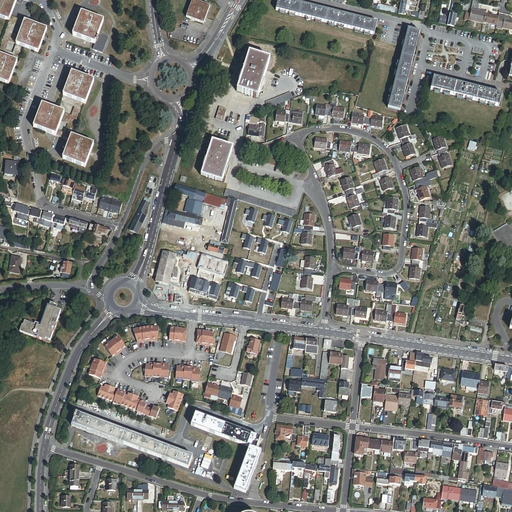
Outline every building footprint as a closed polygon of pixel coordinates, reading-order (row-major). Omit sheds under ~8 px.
[(0,0),(0,18),(9,22),(11,17),(17,0),(0,0)] [(377,24),(280,0),(278,0),(276,11),(374,35),(377,24)] [(193,1),(186,19),(204,25),(210,8),(193,1)] [(398,15),(400,10),(395,9),(395,10),(381,6),(381,8),(377,7),(376,10),(398,15)] [(485,14),(471,11),(470,14),(469,21),(483,24),(484,24),(485,15),(485,14)] [(449,18),(447,27),(454,28),(457,13),(453,12),(452,15),(450,14),(449,18)] [(95,44),(99,34),(104,21),(81,13),(73,36),(95,44)] [(485,15),(484,24),(496,26),(498,18),(485,15)] [(498,16),(498,18),(496,26),(502,28),(502,29),(509,31),(511,31),(511,20),(504,19),(505,18),(498,16)] [(9,22),(0,46),(0,55),(3,57),(6,51),(9,42),(12,33),(16,24),(18,19),(11,17),(9,22)] [(439,17),(438,24),(447,27),(449,18),(439,17)] [(16,45),(23,47),(39,53),(47,30),(25,22),(23,27),(19,36),(16,45)] [(419,32),(408,29),(388,109),(399,111),(419,32)] [(9,42),(16,45),(19,36),(12,33),(9,42)] [(109,37),(99,34),(95,44),(93,50),(103,54),(109,37)] [(11,60),(17,62),(23,47),(16,45),(13,53),(11,60)] [(3,57),(11,60),(13,53),(6,51),(3,57)] [(242,75),(239,84),(237,93),(258,99),(260,91),(263,82),(270,60),(249,54),(242,75)] [(0,81),(9,85),(17,62),(11,60),(3,57),(0,55),(0,81)] [(63,97),(70,99),(77,102),(84,104),(85,105),(94,81),(72,73),(63,97)] [(501,95),(433,79),(430,91),(498,107),(501,95)] [(265,103),(268,109),(293,99),(290,93),(265,103)] [(63,97),(58,111),(65,113),(68,106),(70,99),(63,97)] [(77,102),(70,99),(68,106),(75,108),(77,102)] [(70,142),(72,137),(84,104),(77,102),(75,108),(72,116),(68,126),(65,134),(63,140),(70,142)] [(34,129),(56,137),(58,132),(61,124),(65,113),(58,111),(42,105),(34,129)] [(328,115),(329,109),(325,109),(326,106),(316,105),(315,115),(319,116),(324,116),(325,117),(325,115),(328,115)] [(333,109),(329,109),(328,115),(332,116),(332,117),(341,118),(342,108),(335,107),(333,107),(333,109)] [(223,123),(227,111),(220,108),(216,121),(223,123)] [(288,122),(289,116),(285,116),(286,113),(276,112),(275,122),(279,122),(284,123),(285,123),(285,121),(288,122)] [(72,116),(65,113),(61,124),(68,126),(72,116)] [(292,116),(289,116),(288,122),(292,122),(292,124),(301,125),(302,115),(293,114),(292,116)] [(366,124),(367,118),(363,118),(363,115),(352,114),(351,124),(362,125),(362,124),(366,124)] [(371,119),(367,118),(366,124),(370,125),(370,126),(381,128),(382,117),(371,116),(371,119)] [(260,129),(260,127),(249,125),(247,136),(259,137),(259,136),(263,136),(264,130),(260,129)] [(401,144),(410,140),(409,137),(404,126),(394,130),(398,140),(400,139),(401,144)] [(70,142),(63,161),(85,169),(94,145),(72,137),(70,142)] [(438,154),(444,152),(442,148),(445,147),(441,137),(432,140),(436,151),(437,150),(438,154)] [(326,148),(329,149),(330,143),(327,143),(327,140),(315,138),(314,149),(326,150),(326,148)] [(411,144),(410,140),(401,144),(402,146),(401,147),(405,158),(415,154),(411,144)] [(476,143),(469,141),(467,149),(473,151),(476,143)] [(212,142),(206,159),(203,168),(201,176),(222,182),(224,174),(227,166),(233,148),(212,142)] [(349,152),(354,153),(354,146),(350,145),(351,143),(339,142),(338,152),(349,153),(349,152)] [(354,146),(354,153),(357,153),(357,154),(368,156),(369,145),(358,144),(358,146),(354,146)] [(445,155),(444,152),(438,154),(439,157),(438,158),(441,169),(451,165),(447,154),(445,155)] [(379,177),(385,175),(384,171),(387,170),(383,160),(373,163),(376,174),(378,173),(379,177)] [(329,161),(324,163),(325,167),(323,167),(327,178),(337,174),(335,170),(333,164),(330,165),(329,161)] [(19,178),(20,165),(7,164),(6,177),(19,178)] [(416,185),(421,183),(420,179),(423,178),(419,167),(409,171),(413,181),(414,181),(416,185)] [(429,180),(438,177),(436,171),(427,174),(425,176),(425,177),(423,178),(420,179),(421,183),(429,180)] [(386,179),(385,175),(379,177),(381,181),(379,181),(383,192),(393,189),(389,178),(386,179)] [(347,195),(352,193),(351,189),(354,188),(350,177),(340,181),(344,191),(345,191),(347,195)] [(63,187),(72,190),(74,183),(65,180),(63,187)] [(423,187),(421,183),(416,185),(417,189),(416,190),(419,200),(429,197),(426,187),(425,186),(423,187)] [(194,199),(195,192),(176,186),(174,193),(191,198),(194,199)] [(95,197),(98,189),(93,188),(91,194),(87,193),(85,198),(94,201),(95,197)] [(83,203),(86,192),(84,192),(75,190),(72,200),(83,203)] [(226,190),(224,196),(232,199),(238,200),(294,218),(296,211),(226,190)] [(205,195),(195,192),(194,199),(204,202),(205,195)] [(354,196),(352,193),(347,195),(348,198),(346,199),(350,209),(360,206),(356,195),(354,196)] [(226,201),(205,195),(204,202),(203,205),(224,210),(225,206),(226,201)] [(109,212),(112,201),(101,198),(101,199),(100,202),(98,209),(104,210),(104,211),(109,212)] [(187,215),(200,218),(203,205),(204,202),(194,199),(191,198),(187,215)] [(387,213),(393,214),(394,210),(397,211),(398,200),(388,198),(386,209),(388,210),(387,213)] [(119,215),(122,204),(112,201),(109,212),(113,213),(119,215)] [(146,208),(148,204),(143,201),(129,231),(137,235),(146,217),(145,216),(143,215),(146,208)] [(238,202),(231,201),(220,244),(228,246),(238,202)] [(16,209),(15,213),(19,214),(28,217),(30,211),(30,209),(17,205),(16,209)] [(420,218),(420,222),(426,223),(426,219),(429,219),(430,208),(420,207),(419,218),(420,218)] [(40,219),(42,212),(33,209),(31,217),(40,219)] [(187,215),(168,211),(166,218),(200,226),(202,219),(200,218),(187,215)] [(258,213),(251,211),(247,223),(254,225),(258,213)] [(44,213),(42,212),(40,219),(40,220),(40,225),(52,228),(52,227),(53,223),(52,223),(42,220),(43,215),(44,215),(44,213)] [(53,218),(53,215),(44,213),(44,215),(43,215),(42,220),(52,223),(53,218)] [(393,218),(393,214),(387,213),(387,217),(385,217),(384,228),(394,230),(396,218),(393,218)] [(28,217),(19,214),(18,216),(24,218),(23,221),(29,222),(29,217),(28,217)] [(347,218),(351,228),(353,228),(354,232),(360,230),(358,226),(361,225),(358,214),(347,218)] [(304,230),(310,230),(310,227),(313,227),(314,215),(304,215),(303,226),(304,226),(304,230)] [(64,226),(66,219),(56,216),(54,223),(64,226)] [(275,217),(269,216),(265,229),(272,231),(275,217)] [(87,230),(88,225),(67,219),(66,224),(81,228),(87,230)] [(292,223),(286,221),(282,234),(289,236),(292,223)] [(426,223),(420,222),(419,226),(418,226),(416,237),(426,238),(428,227),(425,226),(426,223)] [(101,237),(102,234),(103,229),(96,227),(94,232),(93,235),(101,237)] [(6,237),(6,235),(3,234),(4,230),(1,229),(0,233),(1,233),(0,235),(0,239),(5,241),(4,243),(9,244),(11,238),(6,237)] [(310,234),(310,230),(304,230),(303,233),(302,233),(301,245),(311,246),(312,234),(310,234)] [(394,236),(383,235),(382,246),(383,246),(383,250),(388,251),(389,247),(392,247),(394,236)] [(253,239),(247,237),(243,251),(250,252),(253,239)] [(269,243),(262,241),(259,254),(266,256),(269,243)] [(29,245),(28,250),(35,251),(36,243),(30,242),(30,245),(29,245)] [(38,244),(37,251),(45,253),(47,246),(38,244)] [(362,248),(359,248),(358,253),(357,259),(361,260),(361,261),(372,262),(373,252),(362,251),(362,248)] [(353,259),(357,259),(358,253),(354,252),(354,250),(343,249),(342,259),(353,260),(353,259)] [(412,264),(418,265),(418,261),(421,261),(422,250),(412,249),(411,260),(412,260),(412,264)] [(289,252),(282,250),(276,266),(283,269),(289,252)] [(176,255),(163,252),(161,260),(156,283),(169,286),(176,255)] [(228,264),(202,255),(197,270),(223,278),(228,264)] [(10,273),(20,274),(23,259),(13,257),(10,273)] [(306,269),(305,274),(311,275),(311,270),(314,270),(315,259),(305,258),(305,261),(304,268),(304,269),(306,269)] [(246,263),(239,261),(236,275),(243,276),(246,263)] [(70,274),(71,275),(73,262),(71,262),(70,264),(66,264),(66,269),(64,269),(63,278),(69,278),(70,274)] [(417,268),(418,265),(412,264),(412,267),(410,267),(408,279),(418,280),(419,270),(420,268),(417,268)] [(262,267),(255,265),(252,279),(259,280),(262,267)] [(431,282),(434,273),(426,271),(423,280),(431,282)] [(311,275),(305,274),(305,278),(302,278),(301,289),(311,290),(313,279),(310,278),(311,275)] [(282,277),(275,275),(270,291),(277,293),(282,277)] [(206,298),(210,283),(194,278),(189,292),(206,298)] [(351,280),(340,278),(339,289),(351,290),(351,288),(354,289),(355,283),(351,282),(351,280)] [(380,291),(381,285),(377,285),(378,282),(366,281),(365,291),(376,293),(377,291),(380,291)] [(385,286),(381,285),(380,291),(384,292),(384,293),(395,294),(397,284),(385,283),(385,286)] [(217,301),(221,287),(212,284),(208,298),(217,301)] [(240,287),(233,285),(230,299),(236,300),(240,287)] [(255,292),(248,291),(245,304),(252,306),(255,292)] [(296,309),(297,303),(293,303),(294,300),(293,300),(289,299),(282,298),(280,308),(292,310),(293,308),(296,309)] [(301,298),(298,298),(297,303),(296,309),(300,309),(300,310),(311,312),(312,302),(301,301),(301,298)] [(51,307),(52,304),(47,302),(44,301),(43,305),(42,305),(40,313),(41,313),(40,317),(39,317),(37,324),(31,323),(31,325),(24,323),(21,322),(19,326),(18,326),(17,332),(31,336),(31,334),(35,335),(34,337),(42,339),(42,337),(46,338),(49,339),(51,330),(52,331),(53,326),(52,326),(56,313),(54,313),(55,308),(51,307)] [(351,315),(351,309),(348,309),(348,306),(337,305),(335,315),(347,316),(347,315),(351,315)] [(392,306),(391,306),(391,309),(389,321),(393,321),(393,323),(404,324),(406,314),(395,313),(396,306),(392,306)] [(355,310),(351,309),(351,315),(354,316),(354,317),(365,319),(367,308),(355,307),(355,310)] [(389,321),(391,309),(386,309),(386,311),(376,310),(374,320),(386,322),(386,321),(389,321)] [(140,343),(144,343),(143,341),(151,340),(152,342),(156,341),(155,340),(158,340),(158,327),(150,326),(141,328),(133,331),(137,342),(139,341),(140,343)] [(171,329),(169,341),(172,341),(183,342),(185,343),(187,330),(171,329)] [(198,332),(197,344),(199,344),(210,345),(213,346),(214,333),(198,332)] [(231,354),(234,341),(235,341),(236,337),(225,334),(220,351),(231,354)] [(118,337),(105,347),(113,357),(126,347),(118,337)] [(317,339),(307,338),(306,340),(306,346),(305,354),(317,355),(318,347),(317,347),(317,341),(317,339)] [(257,355),(260,342),(251,340),(249,347),(248,347),(247,353),(257,355)] [(332,341),(325,340),(324,349),(331,349),(332,341)] [(272,343),(265,341),(260,363),(267,365),(272,343)] [(277,378),(284,379),(289,346),(282,345),(277,378)] [(330,353),(324,353),(321,380),(327,381),(330,353)] [(331,353),(329,363),(342,365),(343,357),(343,355),(331,353)] [(420,354),(417,354),(416,362),(431,364),(434,365),(435,360),(429,359),(429,357),(425,356),(425,359),(420,358),(420,354)] [(343,357),(342,365),(340,383),(346,383),(348,370),(347,370),(349,357),(343,357)] [(106,364),(95,360),(89,375),(101,380),(102,377),(105,367),(106,364)] [(386,361),(374,360),(374,363),(372,363),(372,365),(373,366),(373,369),(376,370),(375,380),(384,381),(386,361)] [(403,363),(402,369),(402,373),(405,373),(405,370),(414,372),(415,366),(415,364),(410,364),(403,363)] [(155,365),(150,364),(150,366),(148,365),(146,365),(145,377),(154,378),(154,377),(161,378),(162,365),(155,365)] [(166,364),(162,364),(162,365),(161,378),(168,378),(170,366),(167,366),(166,366),(166,364)] [(179,368),(177,367),(176,379),(183,380),(185,368),(185,367),(181,366),(181,368),(179,368)] [(508,368),(495,366),(494,372),(507,374),(508,368)] [(402,369),(389,367),(388,378),(401,380),(402,373),(402,369)] [(191,381),(192,369),(185,368),(183,380),(191,381)] [(192,369),(191,381),(191,382),(199,383),(200,371),(197,371),(196,370),(196,369),(192,369)] [(456,372),(443,370),(441,380),(455,382),(456,372)] [(253,375),(245,373),(243,381),(244,381),(242,385),(250,387),(253,375)] [(479,383),(480,376),(463,373),(461,386),(466,387),(478,389),(479,383)] [(307,379),(302,379),(302,383),(301,386),(314,388),(321,389),(324,389),(324,388),(324,384),(327,384),(328,382),(307,379)] [(301,386),(302,383),(298,383),(290,382),(289,391),(294,392),(301,393),(301,386)] [(346,383),(340,383),(339,396),(351,397),(351,390),(349,389),(349,384),(346,383)] [(478,392),(477,394),(487,396),(489,384),(479,383),(478,389),(478,392)] [(219,396),(221,388),(208,384),(206,393),(219,396)] [(104,388),(102,387),(98,397),(114,403),(117,393),(115,392),(116,389),(106,385),(104,388)] [(367,386),(362,385),(361,398),(366,399),(366,398),(371,399),(372,389),(367,388),(367,386)] [(232,396),(233,391),(225,389),(225,388),(221,387),(221,388),(219,396),(218,397),(231,401),(232,396)] [(378,387),(377,387),(374,387),(373,401),(385,403),(386,396),(387,393),(387,392),(378,391),(378,387)] [(125,394),(118,391),(117,393),(114,403),(121,405),(125,396),(125,394)] [(169,395),(167,403),(170,404),(169,405),(168,408),(178,412),(184,396),(174,392),(173,395),(172,397),(169,395)] [(433,394),(424,393),(424,398),(423,403),(425,404),(425,401),(432,402),(432,405),(434,405),(434,399),(435,394),(433,394)] [(128,397),(125,396),(121,405),(129,408),(134,396),(130,394),(129,397),(128,397)] [(411,397),(411,396),(399,395),(399,398),(398,405),(410,407),(411,397)] [(137,397),(134,396),(129,408),(137,411),(141,401),(138,400),(136,400),(137,397)] [(239,410),(242,399),(232,396),(231,401),(228,411),(245,417),(246,412),(239,410)] [(398,405),(399,398),(386,396),(385,403),(385,408),(390,409),(390,411),(397,412),(398,405)] [(455,397),(450,396),(449,401),(449,408),(461,409),(462,398),(455,397)] [(449,401),(434,399),(434,405),(434,406),(434,407),(449,409),(449,408),(449,401)] [(485,418),(487,402),(476,400),(474,416),(485,418)] [(144,403),(141,401),(137,411),(137,412),(146,415),(149,409),(146,407),(147,405),(144,404),(144,403)] [(325,401),(324,412),(336,414),(337,403),(325,401)] [(502,404),(489,402),(487,414),(492,415),(493,410),(501,411),(502,407),(505,407),(505,404),(502,404)] [(152,410),(149,409),(146,415),(156,419),(160,409),(157,407),(156,409),(153,407),(152,410)] [(511,422),(511,411),(504,410),(503,421),(511,422)] [(192,457),(77,414),(76,419),(73,426),(188,469),(192,457)] [(249,447),(256,450),(260,438),(195,414),(191,426),(249,447)] [(465,429),(464,436),(471,437),(473,423),(469,422),(468,429),(465,429)] [(277,431),(276,430),(276,433),(277,435),(276,440),(284,441),(285,434),(296,435),(297,428),(278,426),(277,431)] [(320,447),(321,436),(313,435),(312,446),(320,447)] [(329,437),(321,436),(320,447),(328,448),(329,437)] [(340,437),(334,437),(332,453),(338,454),(340,437)] [(297,446),(307,448),(308,439),(302,438),(298,438),(297,446)] [(368,450),(369,441),(356,439),(354,455),(363,456),(363,455),(367,456),(368,450)] [(394,439),(394,444),(393,450),(397,451),(397,449),(398,445),(404,446),(405,446),(405,441),(394,439)] [(418,449),(418,454),(417,457),(420,457),(420,452),(421,448),(427,449),(429,449),(430,441),(426,440),(426,442),(422,441),(422,443),(419,442),(418,449)] [(381,442),(369,441),(368,450),(374,451),(380,452),(381,442)] [(438,442),(432,441),(431,449),(434,450),(443,451),(444,443),(440,442),(439,445),(438,445),(438,442)] [(381,442),(380,452),(380,453),(392,454),(393,450),(394,444),(381,442)] [(453,444),(444,443),(443,451),(452,452),(453,444)] [(463,446),(455,444),(452,460),(461,462),(462,452),(463,447),(463,446)] [(261,452),(256,450),(249,447),(234,489),(246,493),(261,452)] [(485,449),(480,448),(477,465),(480,465),(481,461),(485,462),(488,462),(492,463),(494,454),(485,453),(485,449)] [(451,459),(452,452),(443,451),(442,456),(441,464),(445,464),(446,458),(451,459)] [(418,454),(405,452),(404,462),(417,464),(417,457),(418,454)] [(462,452),(461,462),(458,480),(466,481),(467,474),(465,473),(467,460),(469,461),(469,457),(468,457),(469,453),(462,452)] [(293,463),(279,462),(278,469),(286,470),(286,471),(292,472),(292,469),(293,463)] [(508,466),(496,464),(494,477),(506,479),(508,466)] [(71,477),(79,477),(79,467),(71,466),(71,477)] [(330,467),(318,466),(317,472),(325,473),(325,479),(329,479),(329,477),(330,467)] [(338,468),(330,467),(329,477),(332,477),(331,484),(336,485),(337,477),(338,468)] [(366,471),(352,470),(351,480),(365,481),(365,479),(370,480),(370,474),(366,473),(366,471)] [(378,481),(377,480),(376,485),(389,486),(389,485),(390,474),(379,473),(378,481)] [(403,475),(390,474),(389,485),(400,487),(400,480),(402,480),(403,475)] [(79,488),(79,477),(71,477),(70,487),(79,488)] [(426,478),(415,477),(414,483),(419,483),(419,485),(425,486),(426,478)] [(116,481),(107,481),(107,492),(116,492),(116,481)] [(509,483),(493,481),(492,488),(497,489),(508,490),(509,483)] [(461,489),(443,487),(442,495),(441,499),(453,501),(453,499),(460,500),(461,489)] [(497,489),(492,488),(484,487),(483,497),(495,499),(496,498),(497,489)] [(476,491),(461,489),(460,500),(460,502),(469,503),(469,501),(475,502),(476,491)] [(511,491),(508,490),(497,489),(496,498),(502,499),(503,496),(511,496),(511,491)] [(128,500),(138,500),(138,491),(128,491),(128,500)] [(138,491),(138,500),(148,500),(149,492),(138,491)] [(424,500),(423,508),(426,509),(426,511),(432,511),(433,510),(439,510),(440,502),(441,499),(442,495),(438,494),(437,501),(424,500)] [(501,505),(511,506),(511,496),(503,496),(502,499),(501,505)] [(71,498),(62,498),(62,508),(71,508),(71,498)] [(163,511),(173,511),(173,503),(169,503),(163,503),(163,509),(163,511)] [(173,503),(173,511),(184,511),(184,503),(173,503)]
